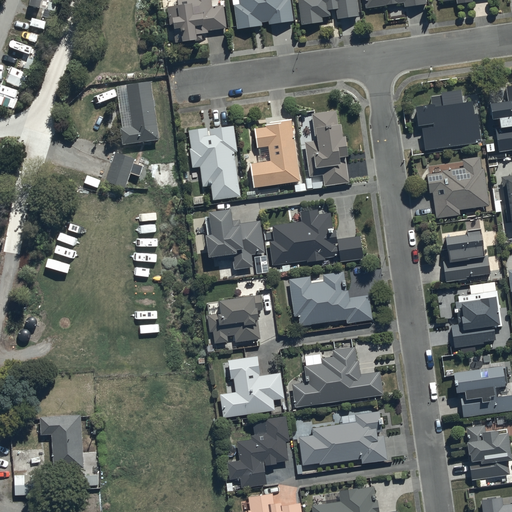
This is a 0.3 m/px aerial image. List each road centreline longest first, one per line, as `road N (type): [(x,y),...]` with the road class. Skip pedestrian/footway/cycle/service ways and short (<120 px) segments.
road 1 (residential): [(375,59),(440,511)]
road 2 (residential): [(180,87),(375,59)]
road 3 (residential): [(375,59),(511,39)]
